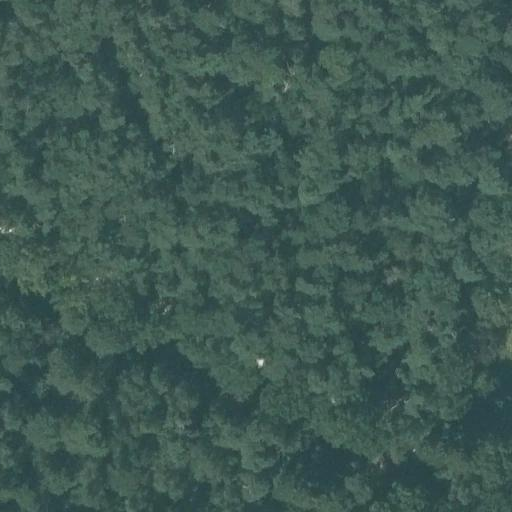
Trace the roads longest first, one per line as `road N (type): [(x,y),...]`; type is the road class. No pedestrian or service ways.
road 1 (track): [(380,440),(0,245)]
road 2 (track): [(511,501),(380,440)]
